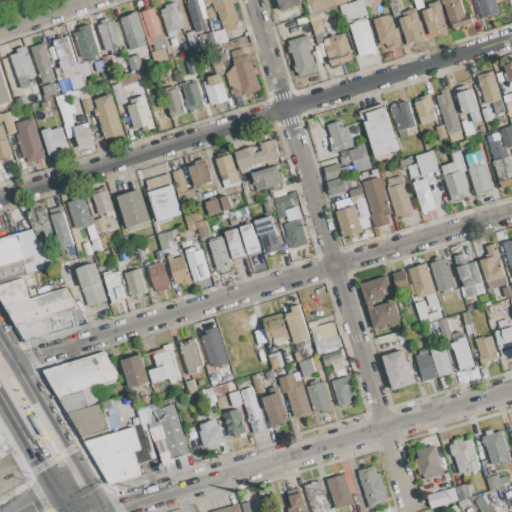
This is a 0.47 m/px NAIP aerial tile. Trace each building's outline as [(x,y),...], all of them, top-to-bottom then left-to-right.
[(197,0),(203,19),(206,28),(195,31),(187,4),(189,3),(188,0),(197,0)] [(202,0),(205,10),(211,8),(213,16),(203,19),(197,0),(202,0)] [(212,3),(205,5),(203,0),(231,0),(238,21),(234,22),(236,29),(224,33),(217,9),(214,10),(212,3)] [(301,0),(303,4),(281,11),(277,0),(301,0)] [(319,11),(316,2),(307,5),(305,0),(323,0),(326,9),(319,11)] [(339,0),(341,4),(328,8),(325,0),(339,0)] [(352,22),(345,24),(340,6),(358,0),(362,0),(367,12),(351,17),(352,22)] [(417,9),(414,0),(420,0),(423,7),(417,9)] [(444,4),(442,5),(440,0),(460,0),(465,15),(469,14),(472,24),(453,29),(451,23),(450,24),(444,4)] [(495,0),(499,12),(482,18),(477,2),(475,2),(474,0),(495,0)] [(430,37),(422,11),(429,8),(428,4),(438,1),(448,31),(430,37)] [(161,10),(166,8),(165,5),(174,2),(183,28),(176,31),(177,35),(170,38),(161,10)] [(142,12),(153,8),(163,40),(152,44),(142,12)] [(406,15),(405,11),(415,8),(425,42),(415,45),(414,42),(407,44),(399,17),(406,15)] [(145,37),(144,37),(146,45),(130,50),(120,18),(130,15),(129,14),(137,11),(145,37)] [(325,32),(315,35),(308,15),(319,12),(325,32)] [(390,24),(393,23),(399,41),(397,41),(398,45),(392,47),(391,43),(386,45),(386,44),(381,45),(373,19),(388,14),(390,24)] [(108,18),(110,21),(114,20),(122,46),(118,48),(120,52),(112,55),(111,50),(106,52),(98,25),(102,24),(100,21),(108,18)] [(376,51),(360,57),(350,25),(367,20),(376,51)] [(69,35),(63,37),(59,26),(66,24),(69,35)] [(88,62),(87,58),(83,59),(75,33),(80,31),(79,28),(90,24),(99,54),(95,55),(96,59),(88,62)] [(190,47),(186,33),(193,31),(198,44),(190,47)] [(349,57),(350,60),(331,66),(323,42),(326,39),(330,37),(329,35),(334,34),(335,36),(343,33),(351,56),(349,57)] [(308,44),(314,62),(315,62),(318,71),(299,77),(297,72),(295,72),(293,67),(296,66),(292,53),(289,54),(287,47),(289,46),(288,41),(308,35),(311,43),(308,44)] [(82,77),(81,78),(84,86),(73,90),(69,77),(65,78),(57,56),(54,57),(51,48),(55,47),(53,41),(68,36),(75,60),(77,60),(78,64),(82,77)] [(30,48),(45,43),(52,63),(50,64),(55,80),(42,84),(30,48)] [(198,44),(199,49),(192,52),(190,47),(198,44)] [(14,50),(26,46),(35,76),(27,79),(30,86),(20,89),(10,56),(16,54),(14,50)] [(244,95),(244,94),(235,97),(231,85),(240,82),(239,79),(236,80),(235,75),(238,74),(231,51),(242,48),(245,55),(248,54),(259,91),(244,95)] [(131,71),(127,58),(138,54),(142,68),(131,71)] [(115,76),(109,78),(106,68),(97,71),(94,63),(102,60),(101,57),(108,55),(115,76)] [(190,75),(186,62),(195,60),(198,72),(190,75)] [(511,97),(511,60),(502,63),(511,97)] [(78,64),(87,61),(91,74),(82,77),(78,64)] [(221,63),(224,74),(220,76),(222,82),(228,101),(223,102),(224,107),(217,109),(216,104),(210,106),(203,82),(205,81),(204,79),(207,78),(207,77),(216,74),(214,65),(221,63)] [(0,66),(10,100),(0,103),(0,66)] [(501,100),(493,102),(486,104),(477,76),(492,71),(501,100)] [(502,73),(505,81),(499,83),(496,75),(502,73)] [(58,81),(68,78),(72,90),(62,93),(58,81)] [(195,112),(191,113),(182,83),(189,81),(190,84),(196,82),(204,108),(194,111),(195,112)] [(42,87),(54,83),(57,93),(45,97),(42,87)] [(118,106),(111,86),(119,83),(126,103),(118,106)] [(473,123),(470,112),(464,114),(457,93),(458,93),(457,88),(466,85),(468,90),(472,89),(481,120),(473,123)] [(177,88),(185,113),(175,116),(176,118),(172,119),(163,89),(169,87),(170,90),(177,88)] [(436,96),(442,94),(441,91),(448,89),(461,131),(454,133),(448,135),(436,96)] [(114,104),(126,138),(113,142),(111,138),(107,139),(99,115),(96,116),(94,109),(97,108),(94,100),(98,99),(98,98),(111,94),(114,104)] [(421,97),(429,94),(437,120),(422,125),(415,102),(422,100),(421,97)] [(127,106),(132,105),(130,100),(144,95),(154,127),(142,131),(141,128),(135,130),(127,106)] [(149,96),(155,95),(157,103),(151,105),(149,96)] [(21,97),(23,105),(17,107),(14,99),(21,97)] [(85,112),(81,101),(90,98),(93,110),(85,112)] [(497,114),(493,102),(501,100),(504,111),(497,114)] [(390,107),(408,101),(415,126),(405,129),(408,136),(400,139),(390,107)] [(60,109),(69,106),(74,121),(64,124),(60,109)] [(489,107),(492,119),(485,122),(481,110),(489,107)] [(385,156),(376,159),(364,122),(368,120),(366,113),(384,108),(397,150),(385,154),(385,156)] [(8,134),(3,121),(1,114),(10,111),(16,132),(8,134)] [(3,121),(1,114),(1,113),(0,113),(0,158),(1,158),(2,160),(9,158),(9,156),(13,155),(8,138),(7,139),(1,122),(3,121)] [(19,134),(15,123),(32,117),(45,157),(28,163),(26,157),(23,158),(16,135),(19,134)] [(467,120),(472,136),(466,138),(461,122),(467,120)] [(340,121),(342,124),(346,123),(353,146),(333,152),(328,138),(331,137),(327,125),(340,121)] [(86,128),(90,127),(96,143),(80,148),(73,127),(85,123),(86,128)] [(435,127),(443,125),(447,137),(439,140),(435,127)] [(511,146),(507,148),(506,144),(504,145),(499,129),(511,125),(511,128),(511,146)] [(49,157),(40,131),(50,128),(51,130),(62,127),(69,150),(49,157)] [(254,154),(262,151),(260,144),(274,140),(279,157),(247,166),(249,171),(241,173),(234,152),(252,146),(254,154)] [(494,160),(489,143),(499,140),(501,147),(505,145),(509,156),(509,155),(511,164),(511,184),(502,188),(493,160),(494,160)] [(466,170),(462,172),(469,195),(461,197),(462,198),(451,202),(441,166),(453,162),(450,153),(460,150),(466,170)] [(408,167),(418,164),(416,156),(432,151),(438,171),(422,176),(421,174),(412,177),(408,167)] [(222,176),(216,159),(231,154),(239,181),(230,183),(227,175),(222,176)] [(352,160),(367,155),(371,167),(356,172),(352,160)] [(196,165),(195,161),(205,158),(212,181),(194,186),(188,167),(196,165)] [(351,172),(327,179),(324,168),(348,160),(351,172)] [(485,164),(493,189),(484,192),(484,194),(477,196),(469,169),(468,164),(483,160),(484,164),(485,164)] [(270,190),(269,186),(257,190),(252,174),(276,166),(278,166),(280,174),(279,175),(281,182),(278,184),(279,188),(270,190)] [(187,186),(177,189),(172,172),(182,169),(187,186)] [(168,173),(181,215),(158,222),(145,180),(168,173)] [(327,182),(349,175),(352,184),(345,186),(347,191),(331,195),(329,191),(327,182)] [(403,217),(402,214),(396,216),(385,180),(401,175),(413,213),(403,217)] [(390,223),(375,228),(371,214),(372,214),(362,182),(381,176),(393,213),(387,215),(390,223)] [(415,181),(415,180),(418,179),(418,180),(425,178),(435,208),(422,212),(412,182),(415,181)] [(282,187),(285,195),(277,198),(275,190),(282,187)] [(349,191),(361,187),(365,201),(353,205),(349,191)] [(142,226),(128,230),(118,196),(141,189),(151,221),(141,224),(142,226)] [(105,213),(99,215),(93,195),(107,190),(114,214),(106,217),(105,213)] [(280,218),(274,199),(288,195),(291,206),(284,208),(286,216),(280,218)] [(227,196),(231,209),(220,212),(216,199),(227,196)] [(90,225),(90,226),(83,228),(83,227),(75,229),(67,203),(85,197),(94,224),(90,225)] [(275,211),(267,213),(263,201),(271,198),(275,211)] [(356,233),(357,237),(350,239),(349,235),(343,237),(335,211),(355,205),(363,231),(356,233)] [(45,207),(52,232),(37,236),(34,228),(32,229),(27,213),(45,207)] [(249,213),(236,217),(234,211),(247,207),(249,213)] [(73,243),(60,248),(50,216),(63,212),(73,243)] [(288,223),(286,217),(298,213),(307,244),(292,249),(290,244),(287,245),(285,238),(288,237),(284,224),(288,223)] [(271,216),(282,250),(267,254),(261,234),(259,235),(254,221),(271,216)] [(103,218),(107,230),(98,233),(94,221),(103,218)] [(240,227),(252,223),(261,250),(249,254),(240,227)] [(201,239),(197,227),(207,224),(211,236),(201,239)] [(233,259),(224,232),(236,228),(245,255),(233,259)] [(157,235),(171,230),(174,239),(167,241),(169,248),(162,250),(157,235)] [(0,239),(19,233),(27,257),(0,265),(0,239)] [(230,266),(231,269),(220,272),(220,270),(217,270),(209,242),(225,237),(233,265),(230,266)] [(510,241),(511,240),(511,270),(503,242),(510,240),(510,241)] [(487,282),(481,260),(489,257),(485,246),(494,243),(499,260),(497,261),(499,267),(501,266),(504,277),(487,282)] [(203,277),(203,278),(194,281),(185,250),(194,247),(195,251),(202,249),(207,263),(211,274),(203,277)] [(147,259),(140,261),(137,250),(144,248),(147,259)] [(44,250),(50,267),(37,270),(32,256),(32,254),(44,250)] [(155,253),(161,251),(163,259),(158,261),(155,253)] [(128,260),(121,262),(119,255),(126,253),(128,260)] [(464,253),(467,264),(475,261),(484,292),(467,297),(454,256),(464,253)] [(173,259),(184,256),(192,283),(182,286),(181,282),(176,284),(167,257),(172,255),(173,259)] [(37,270),(0,281),(0,265),(27,257),(32,256),(37,270)] [(435,261),(434,258),(441,256),(442,259),(446,258),(455,286),(451,288),(452,291),(444,294),(443,290),(438,292),(429,263),(435,261)] [(157,288),(154,289),(147,267),(164,262),(171,284),(168,285),(169,288),(158,291),(157,288)] [(75,269),(95,263),(107,300),(87,307),(75,269)] [(426,263),(438,304),(430,306),(427,296),(418,299),(417,294),(413,296),(409,285),(414,284),(409,268),(418,266),(426,263)] [(133,293),(130,294),(124,273),(139,269),(146,292),(134,296),(133,293)] [(404,270),(406,279),(393,283),(390,275),(404,270)] [(0,284),(20,279),(20,276),(32,272),(36,285),(26,288),(29,298),(5,306),(0,298),(0,284)] [(104,276),(117,272),(125,297),(119,299),(120,301),(112,303),(104,276)] [(367,304),(361,284),(387,276),(393,296),(373,302),(367,304)] [(5,307),(67,288),(78,308),(17,327),(5,307)] [(374,307),(394,301),(400,321),(374,328),(368,309),(374,307)] [(421,325),(415,304),(424,301),(428,314),(439,310),(442,318),(421,325)] [(309,339),(310,343),(303,345),(302,341),(294,344),(285,314),(289,313),(288,309),(299,305),(309,339)] [(78,308),(88,323),(26,342),(17,327),(78,308)] [(468,312),(474,333),(467,335),(461,314),(468,312)] [(276,347),(275,343),(270,344),(262,319),(282,313),(290,339),(285,340),(287,344),(276,347)] [(445,319),(451,339),(444,341),(440,326),(438,321),(445,319)] [(511,355),(504,359),(495,331),(500,329),(498,321),(507,319),(509,327),(511,326),(511,355)] [(316,320),(318,326),(311,328),(309,322),(316,320)] [(325,352),(318,354),(311,328),(318,326),(333,321),(340,345),(324,350),(325,352)] [(214,364),(211,365),(202,336),(205,335),(204,331),(217,327),(228,363),(215,367),(214,364)] [(252,332),(256,345),(268,341),(263,328),(252,332)] [(475,339),(481,337),(482,339),(492,336),(499,359),(487,363),(488,367),(484,368),(475,339)] [(458,339),(465,337),(466,342),(474,366),(466,368),(460,370),(454,348),(452,349),(450,344),(458,341),(458,339)] [(189,344),(188,341),(195,339),(203,365),(197,366),(198,372),(188,375),(180,347),(189,344)] [(433,350),(431,345),(439,342),(440,348),(445,346),(453,372),(438,376),(430,351),(433,350)] [(434,373),(436,378),(424,381),(422,374),(421,374),(415,356),(419,354),(418,350),(425,348),(428,357),(430,356),(435,372),(434,373)] [(305,349),(308,358),(297,362),(294,352),(305,349)] [(322,356),(338,351),(341,350),(343,357),(340,358),(344,369),(334,372),(332,364),(325,366),(322,356)] [(407,362),(408,361),(412,372),(410,373),(413,383),(393,390),(383,356),(403,350),(407,362)] [(170,351),(178,379),(171,382),(169,377),(152,382),(149,371),(157,369),(153,356),(162,353),(170,351)] [(60,399),(43,370),(105,352),(121,380),(84,391),(60,399)] [(280,352),(284,365),(272,368),(268,355),(280,352)] [(149,382),(129,388),(121,361),(141,355),(149,382)] [(311,358),(316,374),(303,378),(298,362),(311,358)] [(207,370),(213,368),(217,378),(210,380),(207,370)] [(267,379),(265,372),(273,370),(275,377),(267,379)] [(264,391),(256,393),(251,375),(259,373),(264,391)] [(287,391),(283,392),(278,378),(293,373),(295,381),(301,380),(310,412),(303,414),(304,416),(295,418),(287,391)] [(331,381),(350,376),(355,394),(349,396),(352,403),(339,407),(331,381)] [(203,378),(205,385),(199,386),(197,380),(203,378)] [(323,410),(315,413),(307,386),(310,385),(309,382),(318,379),(319,383),(324,381),(333,410),(324,413),(323,410)] [(193,380),(196,392),(189,394),(186,382),(193,380)] [(236,381),(242,403),(232,406),(229,395),(216,399),(213,387),(236,381)] [(252,387),(265,431),(253,434),(240,391),(252,387)] [(84,391),(89,407),(68,413),(60,399),(84,391)] [(280,426),(272,429),(271,426),(263,397),(280,392),(288,421),(279,423),(280,426)] [(147,395),(149,405),(143,406),(140,397),(147,395)] [(154,396),(156,402),(150,404),(148,397),(154,396)] [(156,412),(146,415),(139,416),(137,409),(162,401),(164,407),(155,410),(156,412)] [(89,407),(101,403),(110,430),(83,438),(68,413),(89,407)] [(174,404),(189,454),(172,459),(162,424),(150,428),(146,415),(156,412),(155,410),(164,407),(174,404)] [(238,409),(245,432),(229,437),(222,414),(238,409)] [(227,436),(224,436),(226,442),(205,449),(200,431),(202,431),(200,425),(208,423),(208,421),(215,419),(217,426),(221,425),(221,427),(224,426),(227,436)] [(87,442),(111,484),(141,475),(138,464),(154,459),(144,424),(87,442)] [(0,429),(10,446),(0,451),(0,429)] [(481,437),(486,435),(485,431),(492,429),(494,433),(502,431),(510,459),(491,464),(486,446),(484,447),(481,437)] [(480,470),(464,474),(463,473),(460,474),(454,456),(453,457),(449,445),(453,444),(452,440),(463,437),(464,441),(471,439),(480,470)] [(420,465),(418,466),(416,459),(418,458),(416,451),(434,445),(442,474),(424,479),(420,465)] [(379,473),(386,495),(383,496),(386,504),(368,509),(357,471),(374,466),(377,474),(379,473)] [(327,479),(345,474),(354,504),(335,509),(327,479)] [(486,478),(489,489),(507,485),(505,474),(486,478)] [(442,478),(448,476),(450,482),(444,484),(442,478)] [(310,483),(315,481),(316,482),(321,481),(329,509),(334,508),(335,511),(310,511),(303,486),(311,484),(310,483)] [(454,487),(466,484),(470,497),(458,500),(454,487)] [(427,495),(445,490),(449,502),(430,508),(427,495)] [(287,511),(286,508),(291,507),(288,496),(302,492),(307,511),(287,511)] [(481,511),(475,500),(477,499),(476,498),(479,496),(480,497),(485,494),(495,511),(481,511)] [(213,511),(240,511),(239,503),(213,509),(213,511)]
